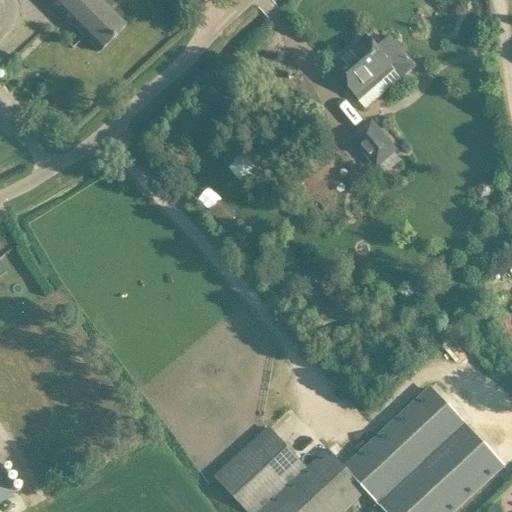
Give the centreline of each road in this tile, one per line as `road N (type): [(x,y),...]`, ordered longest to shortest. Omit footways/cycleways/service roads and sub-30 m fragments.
road 1 (track): [(104,133),(372,435)]
road 2 (unclassified): [(0,196),(104,133),(251,0)]
